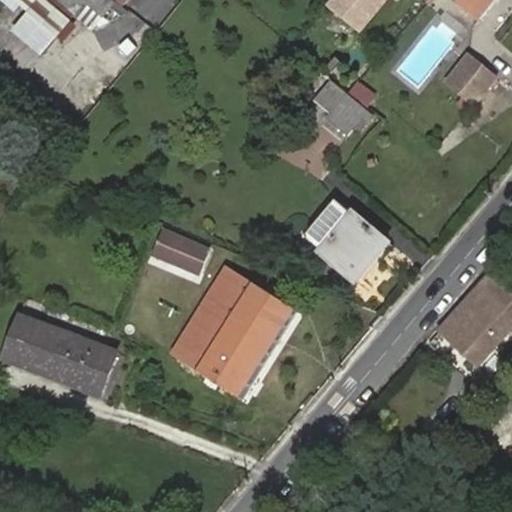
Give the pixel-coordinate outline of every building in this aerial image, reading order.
[(374,13),(385,0),(341,0),(336,7),(361,28),(374,13)] [(398,0),(385,0),(374,13),(383,20),(398,0)] [(420,3),(416,0),(398,0),(383,20),(379,25),(392,35),(420,3)] [(461,0),(481,16),(494,0),(461,0)] [(470,109),(496,76),(466,53),(440,85),(470,109)] [(368,109),(333,80),(316,101),(330,112),(327,118),(347,134),(368,109)] [(338,144),(324,133),(316,142),(304,132),(287,154),(314,174),(338,144)] [(328,246),(355,211),(340,198),(311,233),(328,246)] [(390,240),(355,211),(328,246),(326,249),(360,278),(390,240)] [(204,245),(169,231),(160,255),(194,269),(204,245)] [(484,363),(511,333),(511,286),(499,275),(448,328),(484,363)] [(298,309),(251,283),(200,366),(244,394),(298,309)] [(119,350),(25,315),(9,359),(103,393),(119,350)]
